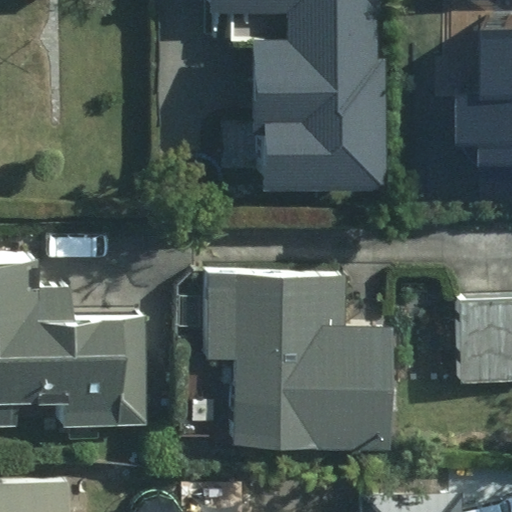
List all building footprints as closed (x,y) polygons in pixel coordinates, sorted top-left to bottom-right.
[(365,177),(363,0),(275,0),(276,30),(237,30),(238,120),(250,120),(250,178),(365,177)] [(511,0),(473,0),(467,169),(511,170),(511,0)] [(9,253),(0,252),(0,422),(7,422),(7,391),(46,391),(46,421),(139,421),(139,307),(61,307),(61,283),(9,283),(9,253)] [(381,442),(382,324),(340,324),(341,269),(200,268),(199,352),(226,352),(225,440),(381,442)] [(511,290),(455,289),(452,380),(511,381),(511,290)] [(0,511),(64,511),(64,477),(0,476),(0,511)]
